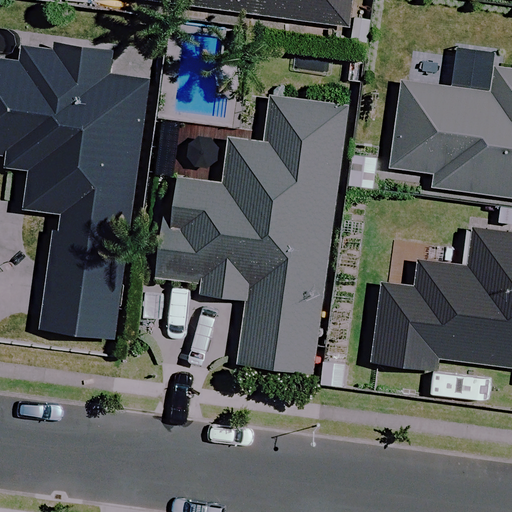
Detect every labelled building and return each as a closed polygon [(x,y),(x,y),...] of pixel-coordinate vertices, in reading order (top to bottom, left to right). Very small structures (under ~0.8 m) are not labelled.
[(114,0),(350,31),(353,0),(114,0)] [(0,157),(7,158),(5,173),(30,177),(24,212),(62,218),(46,329),(117,339),(126,273),(122,272),(149,83),(110,78),(113,52),(59,44),(58,53),(25,48),(22,66),(0,62),(0,157)] [(511,70),(498,69),(495,95),(407,84),(397,167),(437,172),(436,187),(511,196),(511,70)] [(349,108),(275,99),(269,147),(234,143),(228,185),(185,180),(179,225),(166,224),(160,277),(204,282),(203,292),(251,298),(243,361),(316,370),(349,108)] [(511,234),(480,231),(476,269),(421,262),(418,289),(387,285),(377,361),(439,369),(440,361),(511,370),(511,234)]
